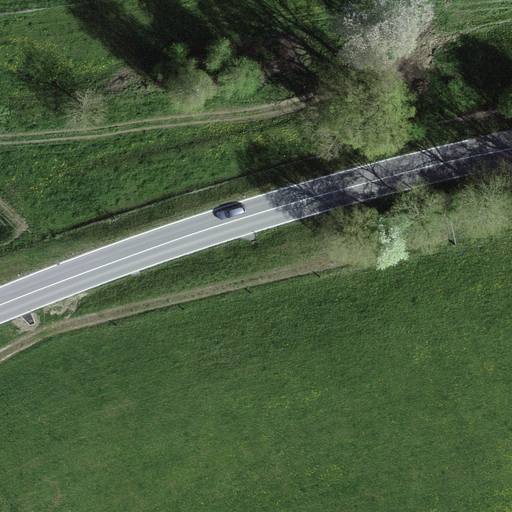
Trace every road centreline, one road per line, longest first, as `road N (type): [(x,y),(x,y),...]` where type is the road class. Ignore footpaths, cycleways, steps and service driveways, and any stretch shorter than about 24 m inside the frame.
road 1 (primary): [(0,304),(212,226),(511,148)]
road 2 (track): [(406,245),(78,324),(0,357)]
